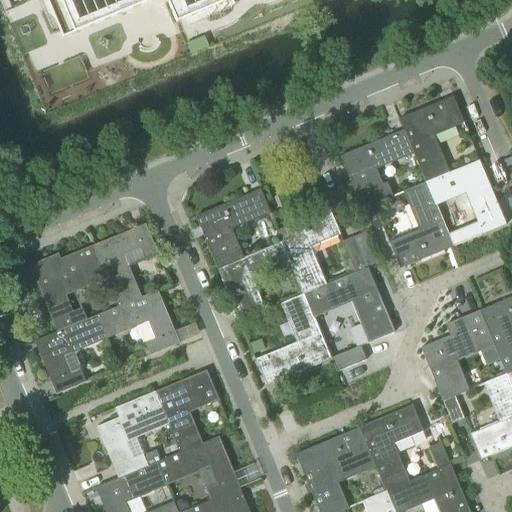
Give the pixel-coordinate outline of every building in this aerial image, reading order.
[(29,0),(30,1),(32,0),(46,0),(59,31),(62,38),(152,0),(166,0),(167,1),(176,23),(177,22),(184,19),(230,0),(29,0)] [(414,153),(413,153),(425,182),(427,183),(450,173),(449,172),(434,135),(463,123),(452,97),(398,119),(403,130),(404,130),(414,153)] [(362,210),(373,205),(392,197),(386,182),(382,184),(376,169),(413,153),(414,153),(404,130),(403,130),(339,156),(362,210)] [(450,173),(427,183),(435,205),(464,193),(476,222),(447,234),(453,246),(505,225),(478,160),(449,172),(450,173)] [(418,230),(389,242),(399,268),(453,246),(447,234),(435,205),(427,183),(425,182),(403,192),(418,230)] [(195,216),(217,269),(243,258),(231,230),(270,213),(260,189),(195,216)] [(362,210),(370,231),(382,226),(373,205),(362,210)] [(290,266),(289,267),(300,295),(303,295),(328,285),(327,284),(312,247),(340,235),(329,209),(276,231),(280,242),(281,243),(290,266)] [(115,239),(114,236),(92,246),(106,278),(118,307),(141,297),(135,283),(130,285),(118,257),(141,248),(145,258),(157,253),(145,224),(133,229),(134,231),(115,239)] [(341,242),(354,273),(367,267),(378,262),(366,232),(341,242)] [(243,258),(217,269),(239,322),(264,311),(252,282),(289,267),(290,266),(281,243),(280,242),(243,258)] [(58,253),(29,265),(45,303),(47,302),(55,320),(52,321),(57,332),(57,333),(86,321),(81,309),(72,313),(62,290),(91,278),(93,283),(106,278),(92,246),(67,256),(60,259),(58,253)] [(351,302),(368,342),(394,331),(367,267),(354,273),(327,284),(328,285),(303,295),(313,318),(351,302)] [(141,297),(118,307),(97,316),(106,338),(119,332),(117,327),(145,315),(154,338),(144,342),(149,355),(179,342),(173,330),(171,331),(163,314),(167,313),(160,298),(158,299),(154,292),(141,297)] [(313,318),(303,295),(300,295),(279,303),(295,342),(255,359),(266,385),(330,359),(313,318)] [(511,297),(480,310),(484,321),(494,345),(493,345),(505,374),(506,375),(511,371),(511,297)] [(456,361),(493,345),(494,345),(480,310),(444,325),(449,336),(419,348),(442,402),(454,397),(468,391),(456,361)] [(89,339),(91,344),(106,338),(97,316),(86,321),(57,333),(57,332),(36,341),(39,348),(37,349),(43,364),(47,363),(54,380),(51,382),(56,394),(84,382),(79,370),(70,373),(60,350),(89,339)] [(365,360),(359,346),(330,359),(335,372),(365,360)] [(195,429),(190,431),(183,414),(218,399),(206,370),(194,375),(195,378),(176,386),(175,383),(161,388),(163,391),(156,394),(168,423),(179,453),(201,444),(195,429)] [(511,390),(506,375),(505,374),(483,383),(499,422),(469,434),(480,460),(511,446),(511,390)] [(117,477),(118,477),(118,478),(146,466),(142,455),(133,458),(124,436),(151,425),(153,429),(168,423),(156,394),(154,395),(153,392),(117,406),(121,417),(99,426),(102,434),(100,435),(106,449),(108,448),(115,466),(113,467),(117,477)] [(442,402),(451,424),(463,419),(454,397),(442,402)] [(374,467),(382,487),(385,493),(387,493),(409,484),(409,482),(393,444),(422,432),(411,405),(358,428),(362,439),(363,438),(373,463),(372,463),(374,467)] [(358,428),(295,454),(318,511),(338,511),(347,508),(337,482),(374,467),(372,463),(373,463),(363,438),(362,439),(358,428)] [(219,445),(215,438),(201,444),(179,453),(156,462),(165,484),(180,478),(178,473),(206,461),(215,484),(206,488),(211,499),(212,499),(237,489),(239,488),(234,476),(232,477),(225,460),(227,459),(221,444),(219,445)] [(440,443),(428,448),(437,471),(449,466),(440,443)] [(118,478),(97,487),(101,494),(99,495),(104,509),(107,508),(108,511),(156,511),(155,509),(148,511),(128,511),(121,496),(150,484),(152,489),(165,484),(156,462),(146,466),(118,478)] [(439,511),(468,511),(449,466),(437,471),(409,482),(409,484),(387,493),(394,511),(402,511),(434,499),(439,511)] [(240,497),(237,489),(212,499),(211,499),(190,508),(180,511),(245,511),(248,510),(243,496),(240,497)] [(393,511),(385,493),(364,501),(364,502),(363,503),(366,511),(393,511)] [(181,500),(174,503),(177,511),(180,511),(190,508),(187,502),(181,500)]
